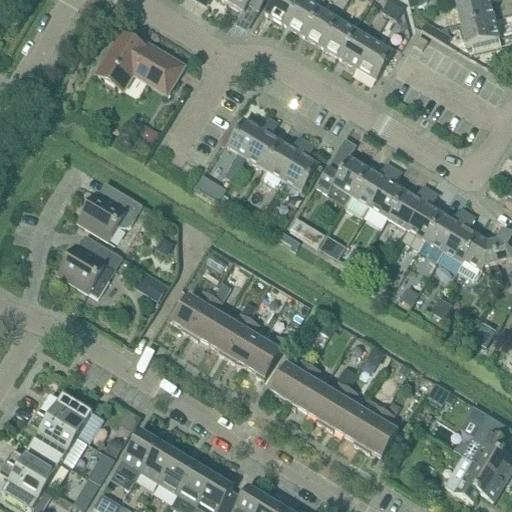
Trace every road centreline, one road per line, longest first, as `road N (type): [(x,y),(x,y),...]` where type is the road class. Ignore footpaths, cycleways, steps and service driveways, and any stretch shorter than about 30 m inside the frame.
road 1 (residential): [(349,511),(39,323)]
road 2 (residential): [(511,118),(481,168),(456,172),(268,55),(229,59)]
road 3 (residential): [(21,318),(43,222),(75,171)]
road 4 (unclassified): [(0,123),(73,0)]
